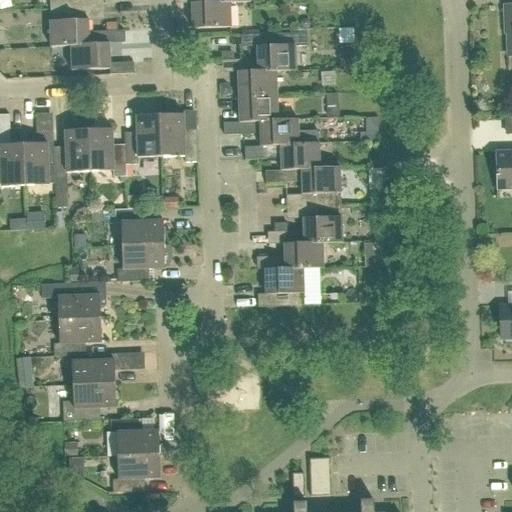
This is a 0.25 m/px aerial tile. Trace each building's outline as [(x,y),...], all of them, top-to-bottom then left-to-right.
[(50,0),(51,10),(83,9),(83,0),(50,0)] [(231,29),(230,5),(230,4),(212,5),(212,0),(195,0),(196,5),(192,5),(193,30),(231,29)] [(88,34),(89,34),(88,21),(84,21),(83,9),(51,10),(51,22),(50,22),(51,49),(71,48),(71,47),(88,47),(88,34)] [(109,33),(89,34),(88,34),(88,47),(71,47),(71,48),(72,72),(110,71),(110,76),(134,75),(133,64),(110,65),(109,45),(105,46),(105,40),(109,40),(109,33)] [(277,73),(296,73),(295,48),(307,48),(307,34),(261,36),(262,48),(257,48),(258,61),(259,73),(277,73)] [(340,57),(340,71),(356,70),(355,56),(340,57)] [(277,97),(277,73),(259,73),(258,61),(242,61),(242,73),(238,73),(239,99),(277,97)] [(224,137),(245,136),(261,135),(260,123),(278,122),(277,97),(239,99),(240,124),(244,124),(245,128),(239,129),(234,124),(224,124),(224,137)] [(23,145),(25,188),(49,187),(48,145),(50,145),(49,115),(36,116),(37,145),(23,145)] [(25,188),(23,145),(10,146),(9,117),(0,116),(0,147),(2,189),(25,188)] [(184,132),(183,116),(160,117),(162,159),(184,158),(185,164),(198,164),(197,132),(184,132)] [(138,160),(162,159),(160,117),(136,118),(137,134),(125,134),(125,146),(126,146),(126,166),(138,166),(138,160)] [(299,147),(299,146),(298,121),(278,122),(260,123),(261,135),(261,148),(266,148),(266,153),(256,153),(256,148),(245,149),(246,161),(282,160),(282,147),(299,147)] [(126,146),(125,146),(113,147),(113,130),(89,131),(91,173),(114,173),(114,179),(127,178),(126,166),(126,146)] [(67,174),(91,173),(89,131),(65,132),(66,149),(53,149),(54,181),(64,180),(67,180),(67,174)] [(320,170),(319,145),(299,146),(299,147),(282,147),(282,160),(282,172),(286,172),(287,184),(303,183),(303,171),(320,170)] [(496,191),(511,190),(511,151),(495,152),(496,191)] [(307,208),(341,207),(341,195),(340,169),(320,170),(303,171),(303,183),(303,196),(307,196),(307,208)] [(65,210),(64,180),(54,181),(55,210),(65,210)] [(171,201),(170,191),(154,192),(154,202),(171,201)] [(305,245),(323,244),(323,245),(343,244),(342,219),(341,219),(341,207),(307,208),(287,209),(287,214),(291,217),(300,217),(304,220),(304,232),(305,232),(305,245)] [(123,247),(165,246),(164,223),(148,224),(147,210),(116,212),(116,224),(122,224),(123,247)] [(104,215),(92,215),(92,223),(104,223),(104,215)] [(324,270),(323,245),(323,244),(305,245),(305,232),(304,232),(288,233),(289,246),(285,246),(285,258),(286,258),(286,271),(304,270),(324,270)] [(165,246),(123,247),(123,272),(117,272),(118,284),(150,283),(149,271),(165,271),(165,246)] [(381,246),(365,247),(366,258),(381,258),(381,246)] [(304,295),(304,270),(286,271),(286,258),(285,258),(265,259),(266,295),(258,296),(259,308),(291,307),(290,295),(304,295)] [(59,322),(102,321),(101,297),(84,298),(84,285),(67,286),(52,286),(41,287),(42,300),(58,299),(59,322)] [(502,341),(511,340),(511,306),(501,307),(502,341)] [(102,321),(59,322),(60,346),(54,346),(55,358),(86,357),(86,346),(102,345),(102,321)] [(22,349),(8,350),(10,379),(23,379),(22,349)] [(73,387),(116,385),(115,372),(145,371),(145,359),(114,360),(114,362),(72,363),(73,387)] [(116,385),(73,387),(73,403),(63,403),(63,423),(101,422),(101,410),(117,409),(116,385)] [(118,458),(161,456),(160,432),(143,432),(143,420),(111,422),(112,434),(117,434),(118,458)] [(161,456),(118,458),(119,480),(114,481),(114,495),(146,494),(145,480),(161,479),(161,456)] [(310,498),(331,497),(330,460),(309,460),(310,498)] [(293,498),(304,498),(303,475),(292,475),(293,498)] [(361,511),(373,511),(373,502),(361,502),(361,511)]
